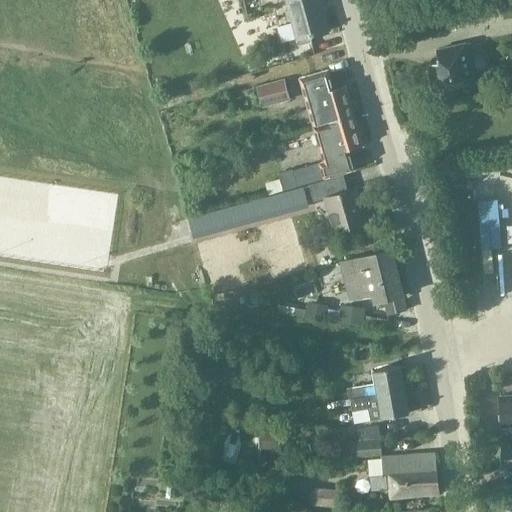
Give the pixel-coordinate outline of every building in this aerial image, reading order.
[(284,0),(296,41),(297,46),(312,42),(311,37),(329,32),(320,0),(284,0)] [(511,0),(500,0),(505,18),(511,16),(511,0)] [(430,70),(428,70),(433,89),(479,77),(478,76),(473,78),(464,40),(469,39),(469,38),(435,47),(438,59),(428,61),(430,70)] [(310,86),(321,124),(354,114),(345,84),(334,88),(328,68),(305,75),(308,87),(310,86)] [(290,100),(284,79),(256,86),(261,107),(290,100)] [(363,144),(354,114),(321,124),(315,126),(320,145),(322,145),(326,160),(293,169),(293,168),(278,173),(282,189),(325,176),(355,167),(351,153),(348,153),(347,149),(363,144)] [(451,182),(459,181),(458,173),(450,174),(451,182)] [(344,174),(310,184),(315,201),(326,198),(337,234),(369,224),(357,186),(348,189),(344,174)] [(285,192),(188,218),(192,232),(289,206),(285,192)] [(387,312),(407,307),(391,249),(341,263),(352,300),(369,295),(371,301),(383,298),(387,312)] [(401,312),(401,323),(417,322),(417,312),(401,312)] [(346,377),(350,399),(405,389),(401,365),(372,370),(374,383),(355,387),(353,376),(346,377)] [(409,413),(405,389),(350,399),(352,411),(378,406),(381,418),(409,413)] [(511,431),(511,401),(503,402),(505,432),(511,431)] [(380,436),(377,425),(356,430),(359,440),(380,436)] [(280,433),(259,433),(258,449),(279,450),(280,433)] [(358,452),(381,451),(380,439),(358,441),(358,452)] [(511,449),(502,450),(503,473),(511,472),(511,449)] [(381,459),(368,460),(369,475),(382,474),(389,474),(390,498),(436,495),(433,453),(381,457),(381,459)] [(331,489),(313,488),(311,505),(329,506),(331,489)]
